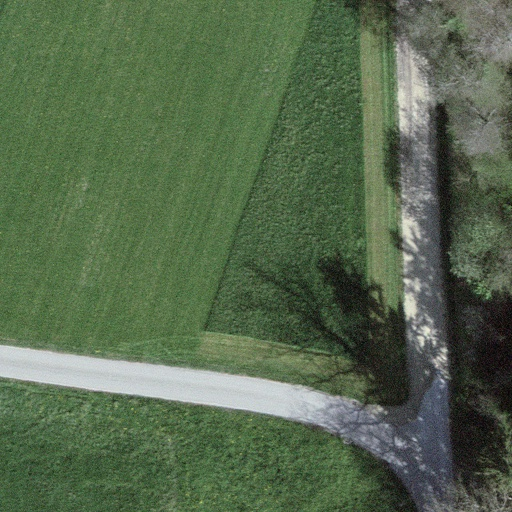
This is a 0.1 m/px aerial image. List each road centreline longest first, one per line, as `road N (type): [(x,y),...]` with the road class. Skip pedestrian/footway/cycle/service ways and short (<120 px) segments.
road 1 (unclassified): [(0,359),(291,400),(337,416),(436,487),(438,511)]
road 2 (track): [(436,487),(410,0)]
